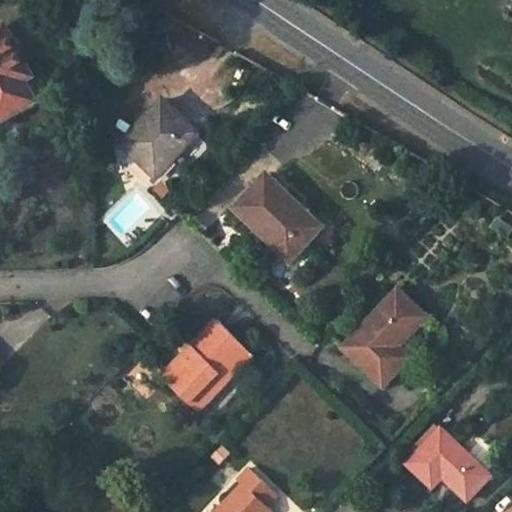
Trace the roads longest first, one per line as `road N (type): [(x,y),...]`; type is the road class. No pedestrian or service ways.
road 1 (secondary): [(250,0),(511,167)]
road 2 (residential): [(176,281),(0,283)]
